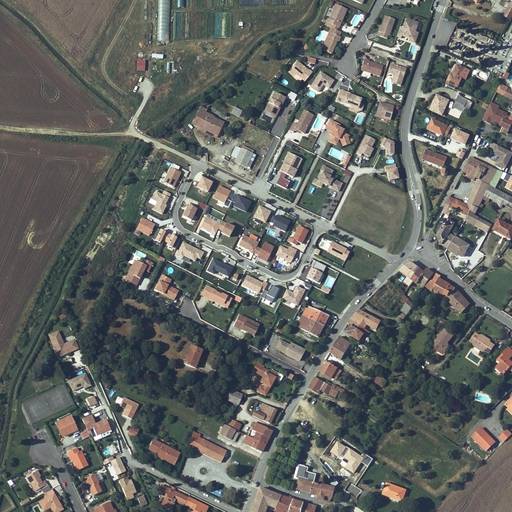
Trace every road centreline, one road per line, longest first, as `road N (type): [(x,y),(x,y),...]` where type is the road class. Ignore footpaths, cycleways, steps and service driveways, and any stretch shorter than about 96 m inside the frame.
road 1 (tertiary): [(257,479),(350,309),(399,261)]
road 2 (tertiary): [(408,249),(418,221),(404,129),(442,0)]
road 3 (residential): [(319,224),(290,275),(242,260),(176,220),(198,164)]
road 4 (residential): [(83,354),(129,460),(234,511)]
road 5 (residential): [(424,261),(428,232),(476,135)]
road 6 (track): [(136,134),(0,128)]
road 7 (residential): [(198,164),(319,224)]
